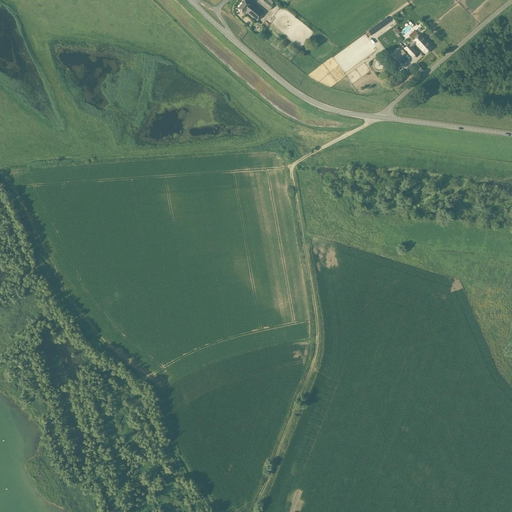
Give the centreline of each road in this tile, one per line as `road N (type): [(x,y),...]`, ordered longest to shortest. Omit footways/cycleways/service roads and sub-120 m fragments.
road 1 (track): [(296,400),(317,336),(290,172),(321,148)]
road 2 (unclassified): [(378,117),(511,0)]
road 3 (unclassified): [(378,117),(337,112),(299,95),(232,38)]
road 4 (unclassified): [(511,134),(378,117)]
road 5 (track): [(296,400),(252,511)]
